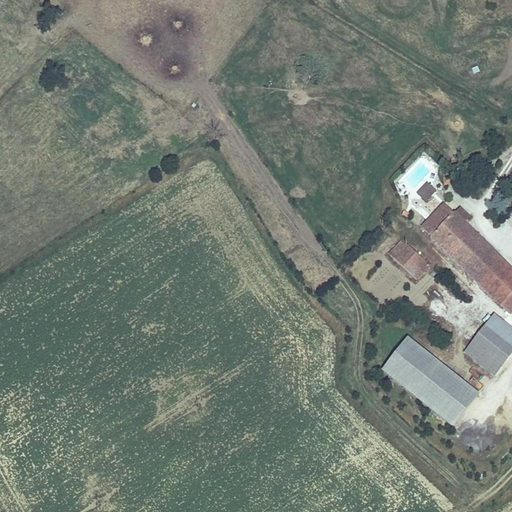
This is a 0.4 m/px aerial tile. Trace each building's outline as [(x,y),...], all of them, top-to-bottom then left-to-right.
[(501,47),(502,54),(509,53),(508,46),(501,47)] [(443,205),(421,228),(431,237),(429,239),(500,309),(502,307),(511,296),(511,270),(466,224),(464,226),(454,216),(443,205)] [(461,210),(454,216),(464,226),(466,224),(471,219),(461,210)] [(388,254),(416,282),(430,268),(408,246),(406,248),(400,242),(388,254)] [(511,296),(502,307),(510,317),(511,314),(511,296)] [(511,332),(494,318),(465,355),(495,379),(511,357),(511,332)] [(452,429),(477,398),(408,340),(383,371),(452,429)]
